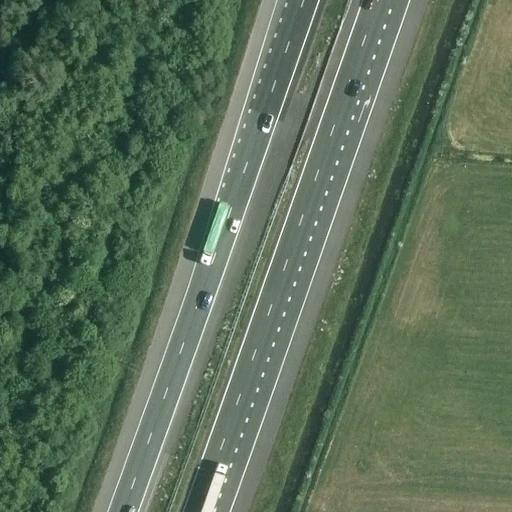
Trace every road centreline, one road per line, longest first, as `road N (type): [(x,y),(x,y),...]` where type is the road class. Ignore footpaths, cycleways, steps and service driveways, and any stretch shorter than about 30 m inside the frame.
road 1 (motorway): [(303,0),(118,511)]
road 2 (motorway): [(201,511),(377,0)]
